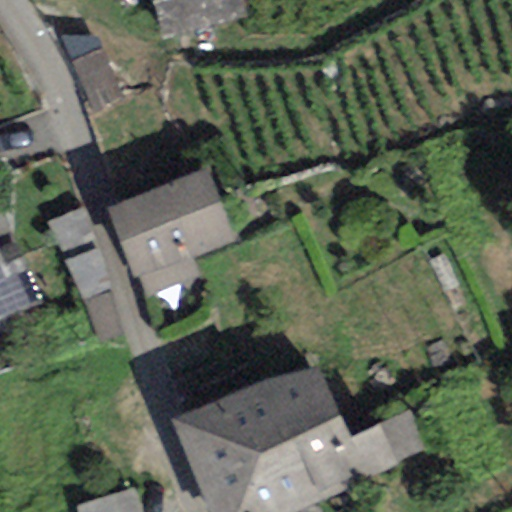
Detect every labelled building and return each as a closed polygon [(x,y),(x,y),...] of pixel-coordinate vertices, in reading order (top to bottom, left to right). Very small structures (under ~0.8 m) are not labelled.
[(249,18),(244,0),(151,0),(161,39),(249,18)] [(62,38),(95,115),(122,97),(96,39),(62,38)] [(146,298),(199,278),(192,259),(234,243),(206,170),(106,209),(134,279),(138,278),(146,298)] [(84,209),(48,224),(61,253),(96,240),(84,209)] [(0,321),(44,303),(18,241),(0,248),(0,321)] [(64,262),(101,345),(124,335),(98,249),(64,262)] [(242,391),(294,511),(295,511),(342,491),(340,484),(365,472),(350,441),(316,371),(263,380),(242,391)] [(171,421),(209,511),(294,511),(242,391),(171,421)] [(409,412),(350,441),(365,472),(369,479),(428,450),(409,412)] [(138,511),(131,489),(77,506),(78,511),(138,511)]
